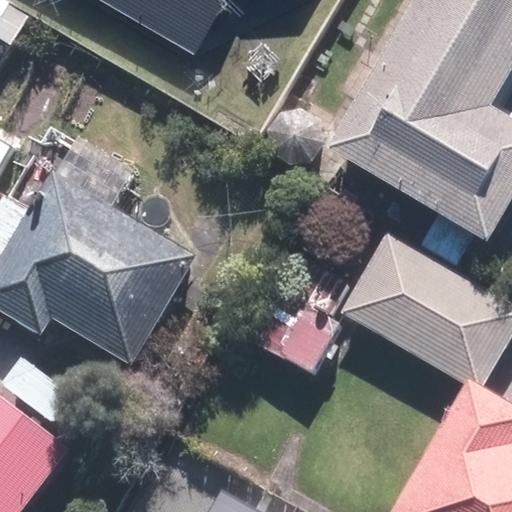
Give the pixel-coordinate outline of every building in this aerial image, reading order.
[(91,0),(196,59),(229,0),(301,0),(304,1),(304,0),(91,0)] [(511,0),(412,0),(322,159),(481,250),(511,196),(511,136),(481,119),(511,63),(511,0)] [(72,145),(49,186),(42,182),(23,216),(0,202),(0,326),(35,345),(46,326),(127,371),(187,263),(106,218),(129,177),(72,145)] [(477,399),(479,395),(511,336),(511,314),(378,239),(333,318),(459,389),(477,399)] [(344,327),(304,299),(263,359),(303,386),(344,327)] [(17,362),(0,383),(0,392),(49,431),(70,404),(17,362)] [(511,419),(477,399),(459,389),(389,511),(511,511),(511,455),(508,453),(511,445),(511,419)] [(0,511),(23,511),(63,461),(0,411),(0,511)]
